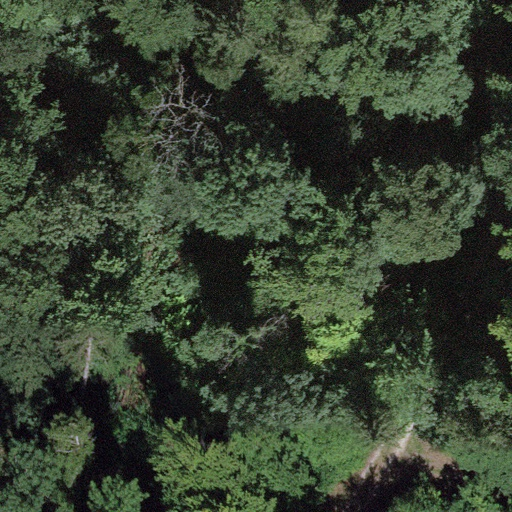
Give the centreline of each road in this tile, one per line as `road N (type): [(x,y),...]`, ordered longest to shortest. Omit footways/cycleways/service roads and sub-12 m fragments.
road 1 (track): [(476,0),(501,98),(504,211),(345,511)]
road 2 (track): [(376,462),(450,480),(511,483)]
